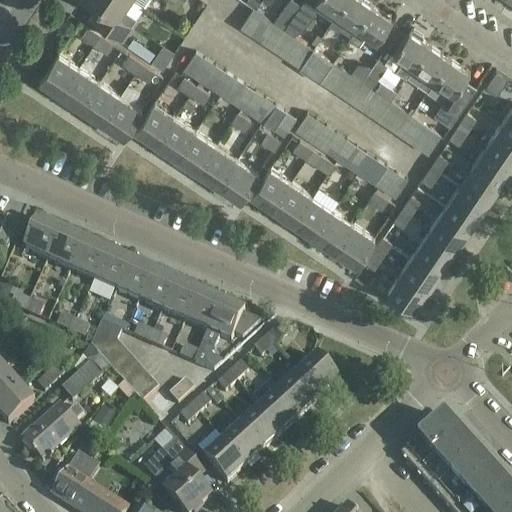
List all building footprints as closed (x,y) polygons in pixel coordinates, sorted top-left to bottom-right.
[(136,18),(143,8),(131,0),(89,0),(104,10),(95,22),(91,19),(90,20),(121,41),(137,19),(136,18)] [(246,0),(246,2),(255,8),(260,1),(258,0),(246,0)] [(284,30),(301,4),(294,0),(289,0),(278,17),(273,23),(283,29),(284,30)] [(303,0),(301,4),(284,30),(293,36),(294,37),(298,31),(311,13),(319,18),(326,6),(337,14),(346,0),(303,0)] [(351,36),(357,28),(372,5),(365,0),(346,0),(337,14),(329,25),(338,32),(340,29),(351,36)] [(393,19),(372,5),(357,28),(351,36),(349,39),(359,45),(366,34),(377,42),(393,19)] [(241,27),(251,34),(263,16),(258,12),(253,9),(241,27)] [(261,41),(273,23),(263,16),(251,34),(261,41)] [(261,41),(271,48),(283,29),(273,23),(261,41)] [(82,36),(95,45),(101,36),(88,27),(82,36)] [(406,79),(407,77),(430,44),(422,39),(423,37),(423,35),(414,28),(411,29),(410,31),(409,30),(394,53),(403,60),(395,71),(406,79)] [(271,48),(281,54),(293,36),(284,30),(283,29),(271,48)] [(167,64),(181,43),(168,34),(154,56),(167,64)] [(114,45),(101,36),(95,45),(108,54),(114,45)] [(281,54),(291,61),(303,43),(294,37),(293,36),(281,54)] [(133,38),(127,46),(150,61),(155,53),(133,38)] [(291,61),(300,68),(313,50),(303,43),(291,61)] [(450,58),(430,44),(407,77),(427,91),(434,81),(450,58)] [(332,63),(313,50),(300,68),(320,81),(332,63)] [(184,70),(194,77),(206,58),(196,51),(184,70)] [(40,81),(61,95),(80,67),(59,53),(40,81)] [(123,64),(136,73),(142,64),(129,55),(123,64)] [(204,83),(216,65),(206,58),(194,77),(204,83)] [(434,81),(427,91),(448,105),(442,115),(453,122),(476,89),(464,81),(470,72),(450,58),(434,81)] [(342,70),(332,63),(320,81),(330,88),(342,70)] [(372,67),(361,82),(370,88),(371,89),(384,70),(375,63),(372,67)] [(155,72),(142,64),(136,73),(149,82),(155,72)] [(226,71),(216,65),(204,83),(214,90),(226,71)] [(82,109),(100,81),(80,67),(61,95),(82,109)] [(330,88),(340,94),(352,76),(350,75),(342,70),(330,88)] [(224,96),(236,78),(226,71),(214,90),(224,96)] [(496,71),(485,87),(497,95),(508,79),(496,71)] [(340,94),(358,107),(370,88),(361,82),(352,76),(340,94)] [(178,87),(191,95),(197,86),(184,77),(178,87)] [(246,85),(236,78),(224,96),(234,103),(246,85)] [(82,109),(102,123),(121,95),(100,81),(82,109)] [(234,103),(244,110),(256,91),(246,85),(234,103)] [(197,86),(191,95),(204,104),(210,94),(197,86)] [(358,107),(368,113),(380,95),(371,89),(370,88),(358,107)] [(254,116),(266,98),(256,91),(244,110),(254,116)] [(143,110),(121,95),(102,123),(124,137),(143,110)] [(368,113),(378,120),(390,102),(380,95),(368,113)] [(276,104),(266,98),(254,116),(264,123),(276,104)] [(136,130),(157,144),(176,116),(155,102),(136,130)] [(410,115),(390,102),(378,120),(398,133),(410,115)] [(264,123),(274,129),(286,111),(276,104),(264,123)] [(511,107),(501,124),(511,131),(511,107)] [(297,118),(286,111),(274,129),(284,136),(297,118)] [(251,122),(237,112),(231,122),(245,131),(251,122)] [(295,130),(305,137),(318,119),(308,112),(295,130)] [(467,113),(458,125),(468,132),(476,119),(467,113)] [(398,133),(408,140),(420,122),(410,115),(398,133)] [(176,116),(157,144),(178,158),(197,130),(176,116)] [(328,126),(318,119),(305,137),(315,144),(328,126)] [(408,140),(418,147),(430,129),(420,122),(408,140)] [(487,145),(511,161),(511,131),(501,124),(487,145)] [(459,145),(468,132),(458,125),(450,138),(459,145)] [(315,144),(325,151),(338,132),(328,126),(315,144)] [(440,135),(432,130),(430,129),(418,147),(428,154),(440,135)] [(178,158),(198,172),(217,144),(197,130),(178,158)] [(325,151),(335,157),(348,139),(338,132),(325,151)] [(281,141),(268,133),(262,142),(275,151),(281,141)] [(357,146),(348,139),(335,157),(345,164),(357,146)] [(313,150),(300,141),(294,150),(307,159),(313,150)] [(238,158),(217,144),(198,172),(219,186),(238,158)] [(473,165),(501,184),(511,167),(511,161),(487,145),(473,165)] [(368,152),(357,146),(345,164),(355,171),(368,152)] [(365,177),(377,159),(368,152),(355,171),(365,177)] [(430,167),(439,173),(448,161),(439,154),(430,167)] [(315,164),(329,174),(335,165),(321,155),(315,164)] [(259,173),(238,158),(219,186),(240,201),(252,184),(259,173)] [(387,166),(377,159),(365,177),(375,184),(387,166)] [(458,186),(486,205),(501,184),(473,165),(458,186)] [(387,166),(375,184),(385,191),(397,173),(387,166)] [(252,195),(273,209),(292,181),(270,167),(252,195)] [(431,186),(439,173),(430,167),(421,180),(431,186)] [(408,179),(397,173),(385,191),(395,198),(408,179)] [(312,195),(292,181),(273,209),(294,223),(312,195)] [(458,186),(444,207),(472,226),(486,205),(458,186)] [(388,200),(375,191),(369,201),(382,210),(388,200)] [(333,209),(312,195),(294,223),(314,237),(333,209)] [(402,208),(412,215),(420,202),(411,195),(402,208)] [(472,226),(444,207),(431,227),(458,246),(472,226)] [(403,227),(412,215),(402,208),(394,221),(403,227)] [(354,223),(333,209),(314,237),(335,251),(354,223)] [(0,246),(7,251),(12,242),(20,224),(9,219),(0,238),(0,246)] [(48,262),(62,231),(38,220),(25,251),(48,262)] [(375,238),(354,223),(335,251),(356,266),(375,238)] [(458,246),(431,227),(416,248),(444,267),(458,246)] [(71,272),(85,241),(62,231),(48,262),(71,272)] [(374,250),(383,256),(392,243),(383,237),(374,250)] [(85,241),(71,272),(94,282),(108,251),(85,241)] [(416,248),(402,269),(430,288),(444,267),(416,248)] [(375,269),(383,256),(374,250),(365,263),(375,269)] [(117,292),(130,261),(108,251),(94,282),(117,292)] [(139,302),(153,272),(130,261),(117,292),(139,302)] [(430,288),(402,269),(388,290),(391,293),(416,309),(430,288)] [(153,272),(139,302),(162,312),(176,282),(153,272)] [(373,279),(367,287),(386,300),(391,293),(388,290),(373,279)] [(185,323),(199,292),(176,282),(162,312),(185,323)] [(208,333),(222,302),(199,292),(185,323),(208,333)] [(25,313),(30,302),(15,296),(11,306),(25,313)] [(30,302),(25,313),(39,319),(44,309),(30,302)] [(214,351),(220,338),(231,343),(234,337),(243,317),(245,313),(222,302),(208,333),(202,346),(214,351)] [(6,311),(0,316),(0,331),(13,320),(6,311)] [(57,327),(71,333),(76,322),(62,316),(57,327)] [(243,316),(234,337),(243,341),(261,324),(243,316)] [(102,324),(91,347),(117,343),(122,333),(125,334),(128,327),(105,317),(102,324)] [(76,322),(71,333),(85,339),(90,328),(76,322)] [(134,337),(148,343),(153,333),(139,327),(134,337)] [(266,340),(273,348),(285,338),(277,330),(266,340)] [(167,339),(153,333),(148,343),(163,350),(167,339)] [(262,359),(273,348),(266,340),(254,350),(262,359)] [(91,347),(109,367),(126,353),(117,343),(91,347)] [(111,369),(109,367),(91,347),(75,370),(79,375),(62,391),(73,404),(111,369)] [(194,364),(199,354),(185,347),(180,358),(194,364)] [(135,363),(126,353),(109,367),(111,369),(118,377),(135,363)] [(298,375),(321,401),(340,383),(317,358),(298,375)] [(118,377),(126,386),(143,372),(135,363),(118,377)] [(241,364),(230,375),(237,383),(249,373),(241,364)] [(44,394),(64,376),(57,368),(37,385),(44,394)] [(0,375),(0,404),(20,386),(6,370),(0,375)] [(151,380),(143,372),(126,386),(134,395),(151,380)] [(226,394),(237,383),(230,375),(218,385),(226,394)] [(321,401),(298,375),(279,392),(302,417),(321,401)] [(159,389),(151,380),(134,395),(142,404),(159,389)] [(170,396),(178,405),(194,391),(186,381),(170,396)] [(20,386),(0,404),(0,415),(10,426),(35,403),(20,386)] [(210,392),(207,395),(218,408),(222,404),(210,392)] [(302,417),(279,392),(261,409),(284,434),(302,417)] [(161,410),(169,402),(161,393),(153,401),(161,410)] [(192,407),(200,416),(211,405),(203,397),(192,407)] [(188,426),(200,416),(192,407),(180,418),(188,426)] [(38,428),(23,441),(43,463),(58,450),(80,430),(75,424),(84,417),(76,408),(68,416),(61,408),(38,428)] [(103,409),(92,425),(107,436),(118,419),(103,409)] [(284,434),(261,409),(242,426),(265,451),(284,434)] [(401,457),(415,472),(450,511),(511,511),(511,496),(443,420),(401,457)] [(224,443),(247,468),(265,451),(242,426),(224,443)] [(247,468),(224,443),(205,460),(228,485),(247,468)] [(169,476),(158,486),(166,494),(176,504),(182,511),(197,511),(211,500),(195,483),(204,475),(186,455),(184,453),(165,471),(169,476)] [(80,498),(89,484),(69,471),(52,497),(75,511),(76,511),(84,501),(80,498)] [(129,511),(131,511),(89,484),(80,498),(84,501),(76,511),(129,511)]
